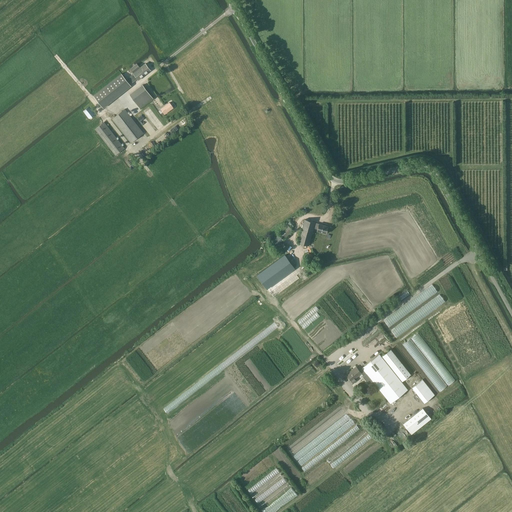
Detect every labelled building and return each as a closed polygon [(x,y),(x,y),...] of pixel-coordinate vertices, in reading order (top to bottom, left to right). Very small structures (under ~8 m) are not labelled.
[(139,80),(151,71),(145,64),(140,68),(137,64),(131,69),(134,73),(133,73),(134,74),(137,79),(139,80)] [(130,85),(137,79),(134,74),(126,80),(121,74),(94,96),(103,108),(131,86),(130,85)] [(140,108),(153,98),(142,85),(130,95),(140,108)] [(161,109),(158,111),(161,114),(163,112),(165,114),(173,108),(169,103),(161,109)] [(131,143),(144,133),(125,109),(112,119),(131,143)] [(124,148),(104,122),(95,129),(115,155),(124,148)] [(326,234),(328,227),(319,224),(315,223),(305,220),(298,242),(309,245),(314,228),(318,229),(317,231),(326,234)] [(284,239),(293,230),(288,224),(279,233),(284,239)] [(272,238),(278,244),(283,239),(278,233),(272,238)] [(248,266),(255,275),(271,262),(264,253),(248,266)] [(256,275),(267,288),(294,266),(283,253),(256,275)] [(441,295),(391,329),(396,337),(446,303),(441,295)] [(419,332),(403,343),(414,360),(411,362),(424,380),(429,376),(440,391),(454,381),(453,379),(451,381),(448,377),(450,376),(449,375),(419,332)] [(393,370),(401,364),(391,350),(383,356),(393,370)] [(390,403),(407,390),(379,354),(362,368),(363,369),(360,371),(356,367),(347,374),(352,381),(361,373),(363,376),(367,374),(390,403)] [(425,403),(435,395),(422,380),(412,387),(425,403)] [(344,406),(288,449),(293,456),(349,413),(344,406)] [(423,408),(403,424),(411,434),(431,418),(423,408)] [(301,465),(356,424),(353,420),(297,460),(301,465)] [(251,494),(261,508),(290,486),(280,473),(251,494)]
